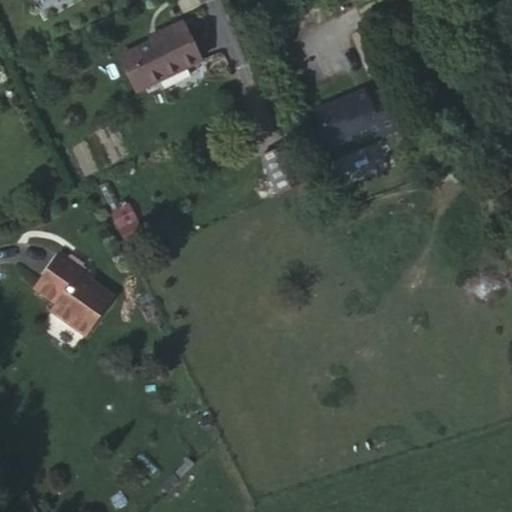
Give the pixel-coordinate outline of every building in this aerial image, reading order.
[(49,1),(48,0),(29,0),(34,9),(49,1)] [(160,39),(127,56),(142,89),(197,61),(179,22),(158,34),(160,39)] [(142,89),(127,56),(119,60),(133,92),(136,92),(142,89)] [(330,158),(398,134),(381,86),(313,111),(330,158)] [(450,166),(445,153),(424,160),(429,174),(450,166)] [(86,279),(58,258),(34,292),(55,308),(52,312),(55,319),(82,339),(110,300),(92,288),(90,289),(83,284),(83,283),(86,279)]
